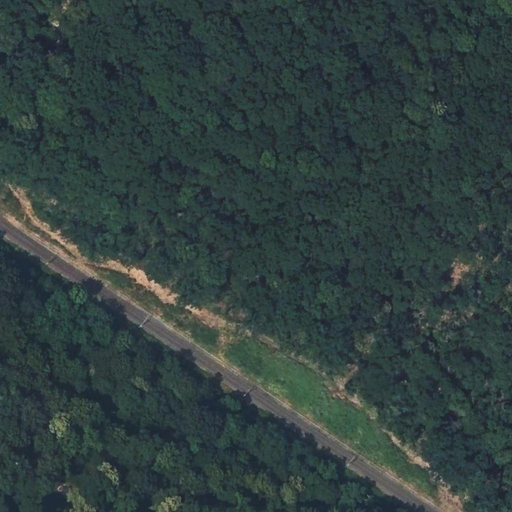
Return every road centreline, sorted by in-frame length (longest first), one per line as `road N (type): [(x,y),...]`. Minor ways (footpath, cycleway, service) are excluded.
road 1 (track): [(79,0),(44,21),(35,47),(40,70),(84,120),(175,167),(202,172),(259,159),(368,99),(410,116),(429,150),(419,260),(429,298),(511,341)]
road 2 (track): [(469,511),(397,462),(291,360),(236,346),(193,306),(101,264)]
road 3 (track): [(348,0),(265,18),(139,0)]
road 4 (track): [(112,511),(0,452)]
